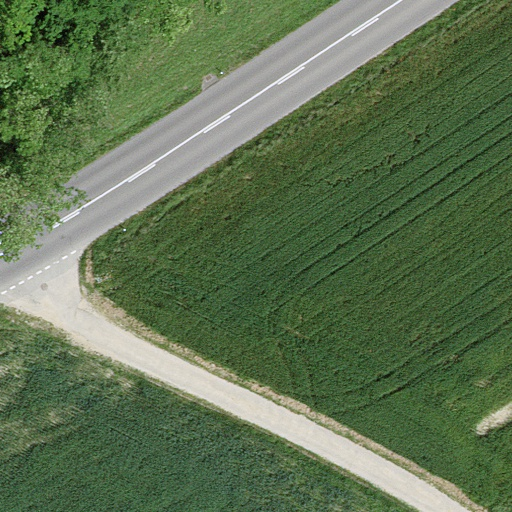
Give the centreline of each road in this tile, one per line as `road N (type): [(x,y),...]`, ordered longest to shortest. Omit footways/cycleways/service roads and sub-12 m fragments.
road 1 (track): [(0,269),(442,511)]
road 2 (secondary): [(0,256),(400,0)]
